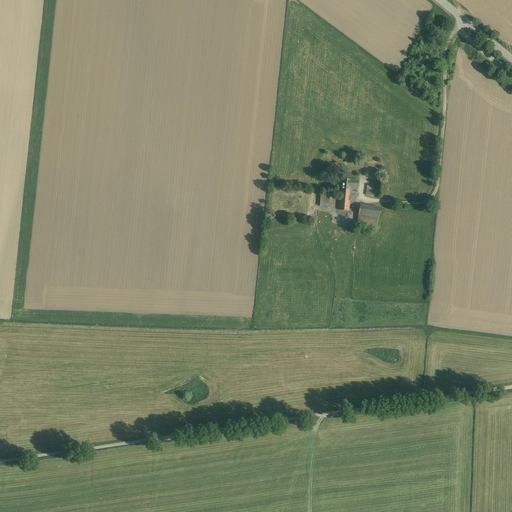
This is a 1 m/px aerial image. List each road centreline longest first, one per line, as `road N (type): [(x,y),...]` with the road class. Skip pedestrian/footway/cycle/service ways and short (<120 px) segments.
road 1 (track): [(511,388),(0,462)]
road 2 (unclassified): [(457,27),(446,60),(439,186),(426,202),(373,200)]
